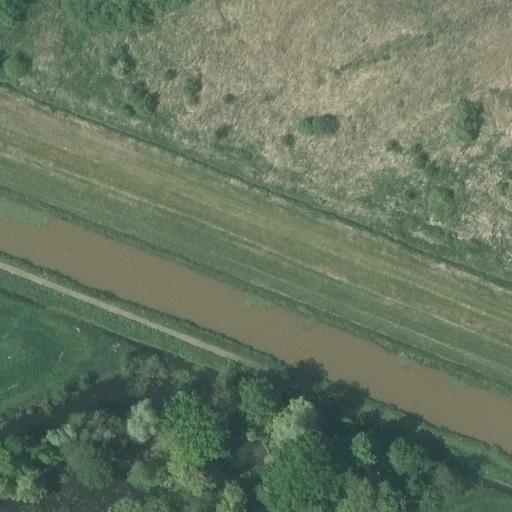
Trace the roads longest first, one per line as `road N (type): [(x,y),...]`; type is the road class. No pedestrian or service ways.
road 1 (track): [(511,469),(0,266)]
road 2 (track): [(511,376),(0,173)]
